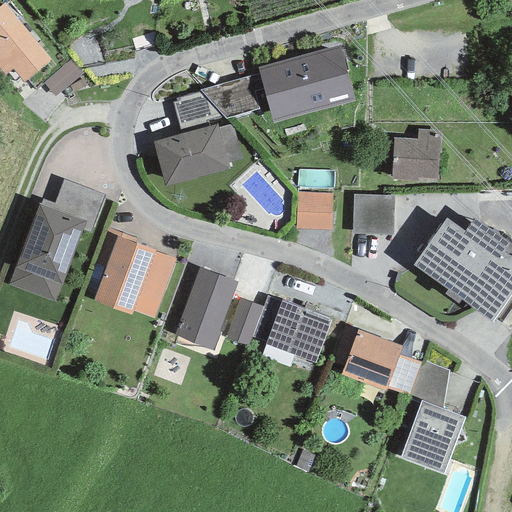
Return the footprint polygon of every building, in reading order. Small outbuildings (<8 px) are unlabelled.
[(49,60),(2,5),(0,6),(0,68),(4,73),(11,68),(23,82),(49,60)] [(339,44),(257,67),(259,73),(268,108),(273,124),(354,102),(339,44)] [(82,74),(70,60),(43,83),(55,97),(82,74)] [(268,108),(259,73),(201,90),(202,91),(224,117),(226,118),(268,108)] [(172,103),(182,134),(209,127),(207,121),(224,117),(202,91),(175,98),(176,102),(172,103)] [(153,142),(165,186),(229,169),(227,162),(242,158),(233,124),(219,128),(218,125),(209,127),(182,134),(153,142)] [(441,131),(417,129),(416,140),(394,138),(391,180),(417,181),(417,177),(438,178),(441,131)] [(42,199),(40,205),(85,222),(82,229),(90,232),(104,195),(63,180),(54,203),(42,199)] [(332,194),(297,193),(296,228),(331,230),(332,194)] [(395,195),(353,194),(351,234),(393,236),(395,195)] [(40,205),(38,204),(8,284),(54,302),(82,229),(85,222),(40,205)] [(511,246),(475,220),(466,232),(446,218),(413,265),(448,289),(445,294),(458,303),(460,301),(492,323),(511,294),(511,246)] [(133,243),(135,243),(136,238),(107,228),(94,263),(105,267),(116,237),(133,243)] [(133,243),(116,237),(105,267),(93,302),(131,315),(133,310),(155,317),(174,260),(154,253),(155,250),(135,243),(133,243)] [(213,351),(237,282),(199,268),(174,337),(213,351)] [(266,342),(281,301),(267,296),(263,307),(252,337),(266,342)] [(252,337),(263,307),(239,298),(224,338),(248,346),(252,337)] [(331,320),(281,301),(266,342),(265,345),(315,364),(331,320)] [(402,346),(356,329),(341,374),(386,392),(387,389),(409,395),(421,363),(399,356),(402,346)] [(448,370),(422,360),(421,363),(409,395),(421,401),(442,409),(448,370)] [(443,474),(464,418),(442,409),(421,401),(400,458),(443,474)] [(455,472),(452,471),(439,508),(450,511),(457,511),(470,478),(468,477),(468,474),(467,472),(465,470),(463,469),(460,469),(458,469),(456,470),(455,472)]
